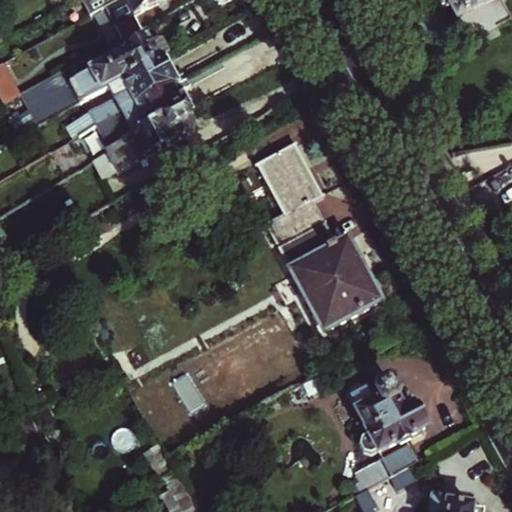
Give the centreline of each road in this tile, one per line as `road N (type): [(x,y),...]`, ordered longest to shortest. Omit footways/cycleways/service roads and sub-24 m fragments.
road 1 (primary): [(295,0),(511,401)]
road 2 (primary): [(511,345),(325,0)]
